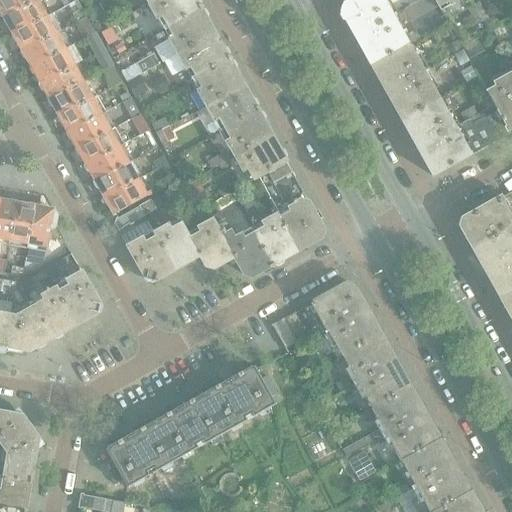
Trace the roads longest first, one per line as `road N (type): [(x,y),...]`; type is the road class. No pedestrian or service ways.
road 1 (secondary): [(372,234),(511,485)]
road 2 (secondary): [(239,0),(372,234)]
road 3 (residential): [(155,357),(26,128)]
road 4 (residential): [(155,357),(372,234)]
road 5 (secondary): [(411,218),(296,8)]
road 6 (secondary): [(511,399),(411,218)]
